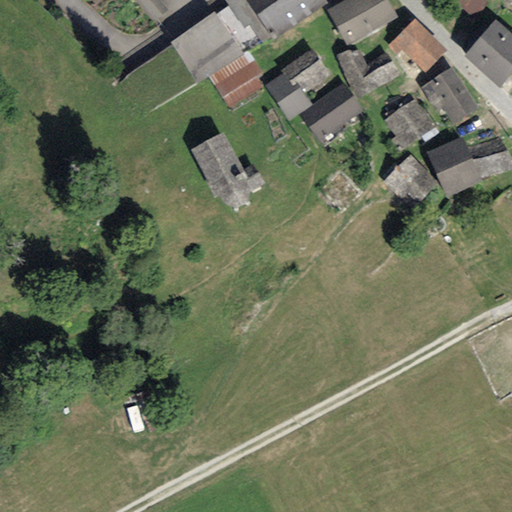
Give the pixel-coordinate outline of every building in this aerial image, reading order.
[(168,13),(157,0),(135,0),(155,24),(168,13)] [(224,0),(243,28),(249,24),(264,46),(327,4),(324,0),(224,0)] [(344,0),(326,10),(347,47),(398,18),(387,0),(344,0)] [(488,2),(484,0),(447,0),(447,1),(476,20),(488,2)] [(244,54),(216,13),(171,43),(198,84),(208,77),(244,54)] [(446,51),(414,20),(388,47),(396,55),(401,50),(425,73),(446,51)] [(511,35),(495,21),(464,56),(500,87),(511,73),(511,35)] [(350,49),(336,57),(357,97),(398,76),(387,54),(366,65),(358,50),(352,53),(350,49)] [(312,50),(281,70),(283,74),(292,87),(297,84),(304,94),(330,77),(312,50)] [(248,52),(244,54),(208,77),(229,110),(264,88),(258,79),(264,75),(248,52)] [(451,69),(421,88),(432,107),(439,102),(454,125),(478,110),(451,69)] [(292,87),(283,74),(265,86),(289,121),(312,106),(304,94),(297,84),(292,87)] [(363,112),(343,84),(300,115),(320,143),(363,112)] [(415,99),(383,122),(404,150),(435,127),(415,99)] [(209,145),(192,153),(222,209),(237,211),(247,205),(247,194),(263,187),(252,168),(244,173),(223,136),(209,145)] [(462,137),(427,153),(447,199),(482,184),(480,179),(466,148),(462,137)] [(511,160),(503,138),(466,148),(480,179),(511,169),(511,160)] [(439,184),(408,155),(383,182),(414,211),(439,184)] [(341,174),(320,193),(337,211),(358,192),(341,174)]
